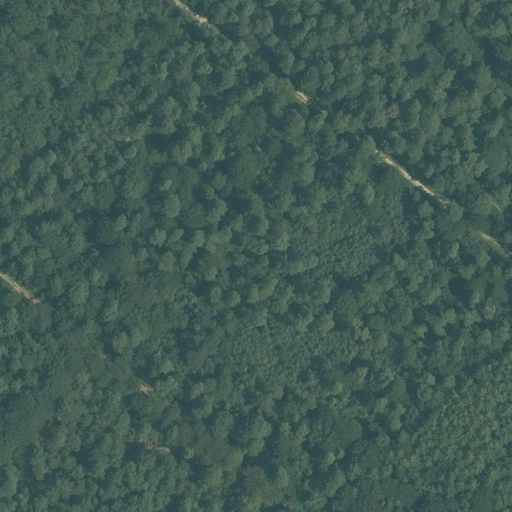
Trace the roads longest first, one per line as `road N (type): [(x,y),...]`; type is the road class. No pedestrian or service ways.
road 1 (track): [(0,266),(299,511)]
road 2 (track): [(504,0),(354,127)]
road 3 (track): [(447,203),(297,89)]
road 4 (track): [(98,347),(0,458)]
road 5 (track): [(297,89),(180,0)]
